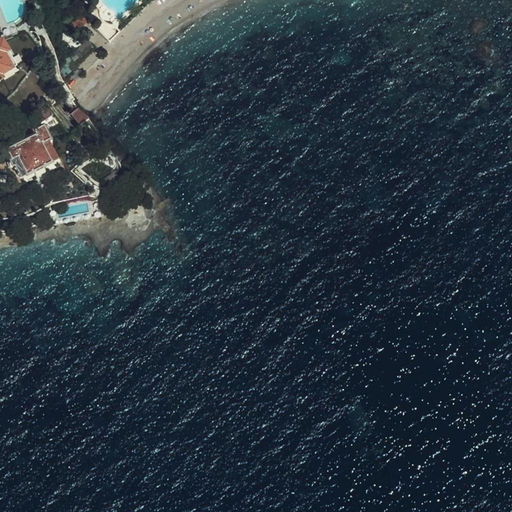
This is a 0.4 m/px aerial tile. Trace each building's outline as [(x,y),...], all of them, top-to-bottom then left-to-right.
[(67,0),(63,0),(55,6),(71,24),(76,19),(70,13),(68,10),(73,6),(67,0)] [(69,0),(67,0),(73,6),(68,10),(70,13),(76,8),(73,5),(69,0)] [(76,8),(77,7),(83,13),(102,36),(114,25),(106,16),(107,13),(106,10),(105,8),(103,6),(101,5),(98,4),(96,4),(91,0),(81,0),(78,2),(73,5),(76,8)] [(70,13),(76,19),(83,13),(77,7),(76,8),(70,13)] [(0,78),(4,76),(2,73),(18,64),(4,37),(0,39),(0,78)] [(53,46),(51,48),(57,71),(64,64),(58,54),(53,46)] [(69,58),(63,49),(58,54),(64,64),(69,58)] [(50,108),(31,123),(34,126),(46,121),(55,114),(50,108)] [(16,147),(8,151),(13,160),(11,162),(15,169),(17,168),(24,180),(59,162),(50,143),(52,141),(45,127),(35,132),(37,136),(16,147)] [(105,201),(99,203),(101,211),(112,209),(111,204),(105,205),(105,201)]
